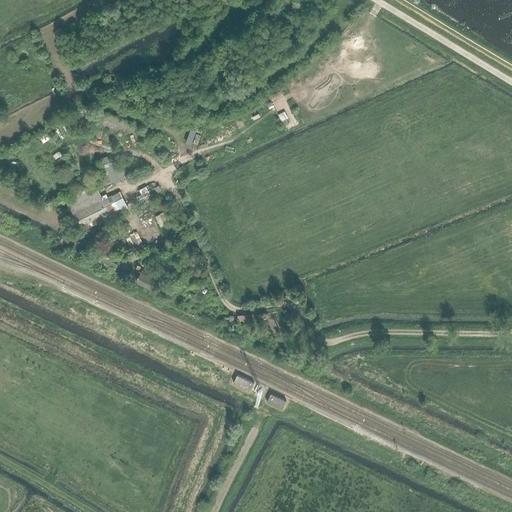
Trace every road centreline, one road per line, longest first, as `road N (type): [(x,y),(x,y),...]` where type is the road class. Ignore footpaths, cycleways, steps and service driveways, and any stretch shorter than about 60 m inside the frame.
road 1 (unclassified): [(511,335),(366,333),(330,341)]
road 2 (unclassified): [(511,82),(376,0)]
